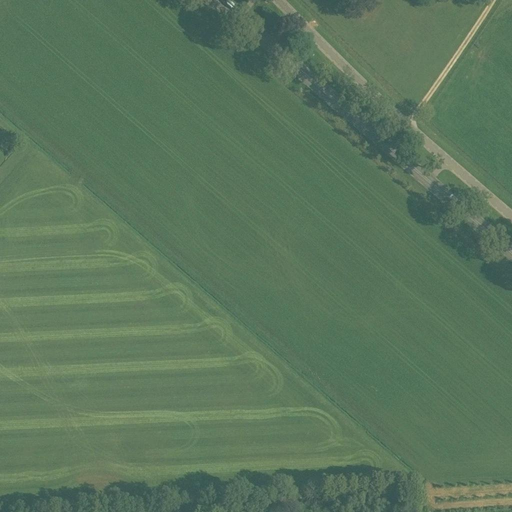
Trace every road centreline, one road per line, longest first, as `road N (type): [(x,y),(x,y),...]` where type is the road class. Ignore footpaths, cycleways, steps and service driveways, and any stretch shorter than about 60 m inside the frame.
road 1 (primary): [(511,251),(219,0)]
road 2 (unclassified): [(511,210),(283,0)]
